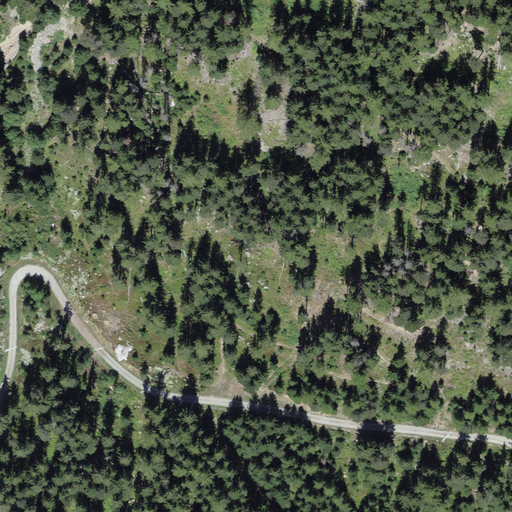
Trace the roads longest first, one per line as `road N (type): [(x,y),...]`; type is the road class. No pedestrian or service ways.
road 1 (track): [(201,402),(146,389),(113,364),(37,272),(15,281),(11,360),(0,397)]
road 2 (track): [(244,408),(511,443)]
